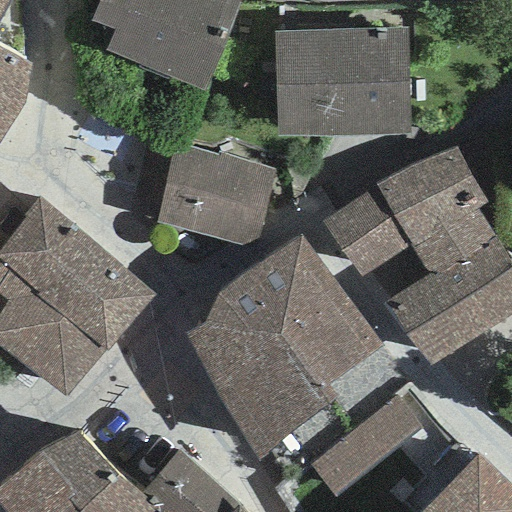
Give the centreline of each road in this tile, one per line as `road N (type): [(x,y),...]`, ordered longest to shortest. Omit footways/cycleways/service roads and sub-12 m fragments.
road 1 (residential): [(511,95),(249,251),(171,264)]
road 2 (residential): [(171,264),(36,152),(42,0)]
road 3 (residential): [(149,325),(228,455),(273,511)]
road 4 (residential): [(0,456),(27,420),(63,403),(149,325)]
